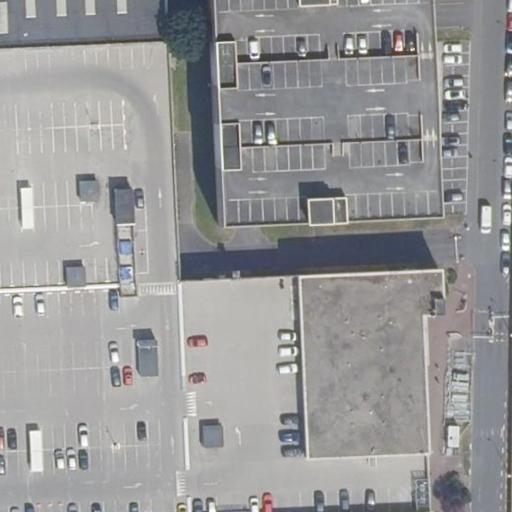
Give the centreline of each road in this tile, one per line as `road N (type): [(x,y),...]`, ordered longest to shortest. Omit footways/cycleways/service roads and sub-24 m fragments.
road 1 (unknown): [(0,84),(99,77),(126,88),(148,113),(173,475),(412,476)]
road 2 (unclassified): [(494,0),(490,315)]
road 3 (unknown): [(0,491),(144,487),(173,475)]
